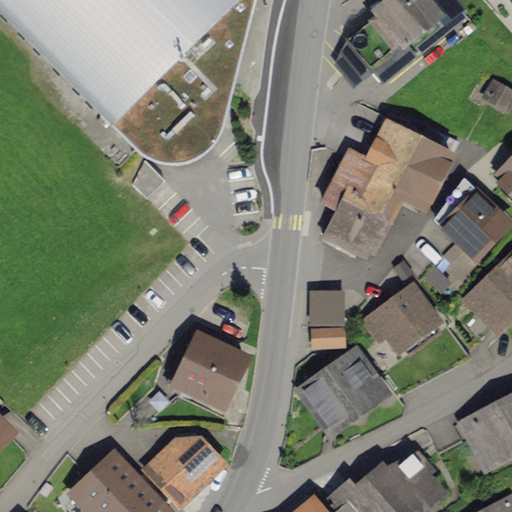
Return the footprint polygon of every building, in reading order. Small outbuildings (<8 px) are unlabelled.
[(255,0),(0,0),(0,10),(140,153),(151,160),(163,164),(176,165),(189,163),(201,158),(211,149),(218,139),(223,127),(240,62),(255,0)] [(474,34),(447,0),(407,0),(338,54),(380,107),(474,34)] [(511,91),(490,80),(479,102),(508,117),(511,108),(511,91)] [(384,127),(366,165),(434,197),(453,161),(384,127)] [(422,223),(434,197),(366,165),(350,157),(323,210),(338,217),(324,245),(370,268),(398,211),(422,223)] [(511,158),(483,187),(511,216),(511,158)] [(130,188),(145,204),(163,186),(148,171),(130,188)] [(509,231),(478,200),(437,239),(468,271),(509,231)] [(511,334),(511,262),(462,308),(498,347),(511,334)] [(434,265),(425,276),(444,292),(453,280),(434,265)] [(416,285),(364,318),(389,358),(441,325),(416,285)] [(313,296),(311,328),(347,329),(348,298),(313,296)] [(345,351),(347,329),(311,328),(310,350),(345,351)] [(222,417),(245,360),(201,343),(178,400),(222,417)] [(326,441),(398,401),(372,355),(300,395),(326,441)] [(511,468),(511,403),(458,435),(486,483),(511,468)] [(21,430),(0,410),(0,451),(13,438),(21,430)] [(219,464),(188,432),(136,483),(104,450),(85,469),(118,503),(108,511),(189,511),(180,502),(219,464)] [(327,503),(336,511),(435,511),(452,503),(429,463),(410,462),(382,470),(355,492),(347,484),(327,503)] [(511,511),(511,495),(478,511),(511,511)]
